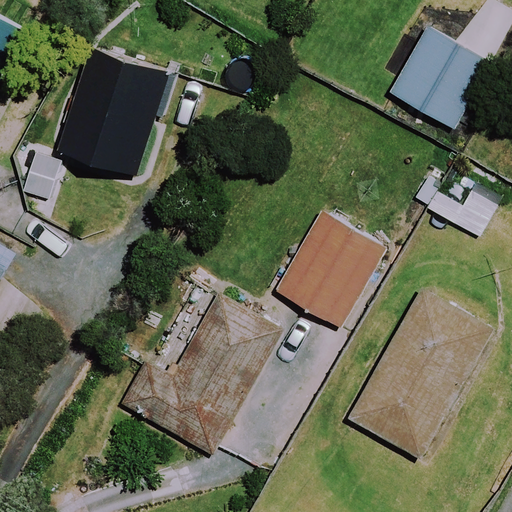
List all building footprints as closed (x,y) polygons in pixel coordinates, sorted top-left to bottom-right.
[(511,33),(511,12),(491,0),(486,0),(459,47),(415,22),(379,84),(456,130),(511,33)] [(0,91),(34,23),(0,6),(0,91)] [(177,75),(93,46),(58,149),(142,177),(177,75)] [(384,250),(320,213),(276,290),(340,327),(384,250)] [(0,347),(14,356),(44,307),(0,280),(18,252),(0,241),(0,347)] [(284,329),(194,278),(150,355),(141,350),(114,398),(213,453),(284,329)] [(494,328),(427,290),(384,364),(380,361),(348,416),(419,457),(494,328)]
